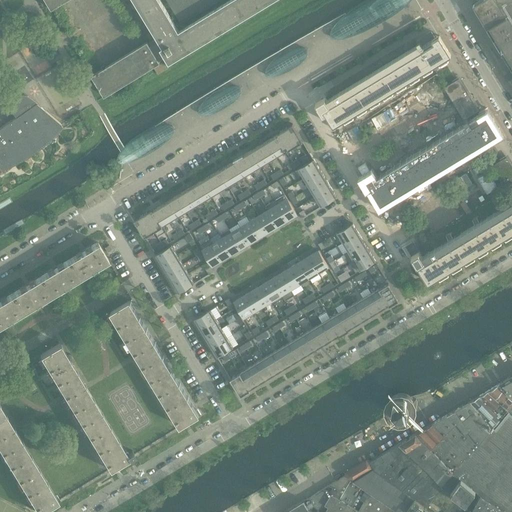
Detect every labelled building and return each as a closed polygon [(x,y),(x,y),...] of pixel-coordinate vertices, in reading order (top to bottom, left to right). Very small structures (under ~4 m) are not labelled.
[(67,0),(46,0),(52,9),(56,7),(67,0)] [(134,0),(159,41),(150,46),(147,42),(92,76),(104,96),(160,63),(159,61),(165,57),(169,63),(183,55),(183,54),(271,0),(230,0),(179,31),(178,28),(177,29),(160,0),(167,0),(181,22),(217,0),(134,0)] [(367,0),(128,139),(139,158),(410,0),(367,0)] [(511,0),(479,0),(475,3),(477,6),(474,8),(511,69),(511,0)] [(329,105),(328,103),(328,102),(323,105),(323,106),(323,107),(334,125),(432,66),(435,70),(449,61),(446,57),(451,54),(439,35),(430,41),(426,34),(416,41),(421,49),(329,105)] [(365,164),(358,168),(370,188),(371,187),(381,204),(479,144),(482,148),(496,140),(459,78),(444,87),(467,125),(375,181),(365,164)] [(49,136),(54,131),(58,127),(60,124),(61,125),(61,124),(40,106),(28,96),(26,95),(25,95),(22,94),(20,94),(18,95),(16,95),(15,96),(13,98),(12,99),(11,101),(10,103),(10,105),(10,107),(11,109),(11,111),(13,113),(15,117),(0,127),(0,168),(0,167),(4,166),(11,162),(18,159),(22,157),(25,155),(28,153),(31,151),(34,149),(37,147),(40,144),(42,142),(45,140),(49,136)] [(302,139),(292,123),(283,128),(293,145),(302,139)] [(293,145),(283,128),(275,133),(275,134),(285,150),(293,145)] [(285,150),(275,134),(267,139),(277,155),(285,150)] [(277,155),(267,139),(259,144),(269,160),(277,155)] [(269,160),(259,144),(251,149),(261,165),(269,160)] [(261,165),(251,149),(243,154),(252,170),(261,165)] [(252,170),(243,154),(235,159),(244,175),(252,170)] [(313,157),(298,167),(303,177),(319,167),(313,157)] [(412,242),(405,246),(417,266),(418,265),(429,282),(511,231),(511,165),(507,157),(492,166),(511,199),(511,205),(423,260),(412,242)] [(244,175),(235,159),(226,164),(236,180),(244,175)] [(236,180),(226,164),(218,169),(228,185),(236,180)] [(319,167),(303,177),(309,186),(325,176),(319,167)] [(228,185),(218,169),(210,174),(220,190),(228,185)] [(220,190),(210,174),(202,180),(211,195),(220,190)] [(331,186),(325,176),(309,186),(315,195),(331,186)] [(211,195),(202,180),(193,185),(203,200),(211,195)] [(203,200),(193,185),(185,190),(195,205),(203,200)] [(337,195),(331,186),(315,195),(321,205),(337,195)] [(195,205),(185,190),(177,195),(187,211),(195,205)] [(187,211),(177,195),(169,200),(179,216),(187,211)] [(287,197),(277,203),(287,219),(297,213),(287,197)] [(179,216),(169,200),(161,205),(170,221),(179,216)] [(277,203),(268,209),(278,225),(287,219),(277,203)] [(170,221),(161,205),(152,210),(162,226),(170,221)] [(152,209),(144,214),(154,231),(162,226),(152,210),(152,209)] [(268,209),(259,215),(269,230),(278,225),(268,209)] [(144,214),(134,220),(145,237),(154,231),(144,214)] [(259,215),(250,220),(259,236),(269,230),(259,215)] [(250,220),(241,226),(250,242),(259,236),(250,220)] [(353,221),(337,231),(343,241),(359,231),(353,221)] [(241,226),(231,232),(241,248),(250,242),(241,226)] [(364,240),(359,231),(343,241),(349,250),(364,240)] [(231,232),(222,237),(232,253),(241,248),(231,232)] [(222,237),(213,243),(223,259),(232,253),(222,237)] [(181,249),(185,246),(184,243),(188,241),(186,238),(178,243),(181,249)] [(364,240),(349,250),(354,259),(370,249),(364,240)] [(69,260),(80,277),(108,260),(98,243),(69,260)] [(213,243),(203,249),(213,265),(223,259),(213,243)] [(172,245),(156,255),(162,264),(178,255),(172,245)] [(319,249),(309,255),(319,271),(329,265),(319,249)] [(376,259),(370,249),(354,259),(360,269),(376,259)] [(162,264),(167,274),(183,264),(178,255),(162,264)] [(309,255),(300,261),(310,276),(319,271),(309,255)] [(41,277),(52,294),(80,277),(69,260),(41,277)] [(300,261),(291,266),(301,282),(310,276),(300,261)] [(183,264),(167,274),(173,283),(189,273),(183,264)] [(291,266),(282,272),(291,288),(301,282),(291,266)] [(282,272),(272,278),(282,293),(291,288),(282,272)] [(195,283),(189,273),(173,283),(179,292),(195,283)] [(52,294),(41,277),(13,294),(24,311),(52,294)] [(272,278),(263,283),(273,299),(282,293),(272,278)] [(400,297),(389,280),(380,286),(390,302),(391,303),(400,297)] [(263,283),(254,289),(264,305),(273,299),(263,283)] [(390,302),(380,286),(372,291),(382,307),(390,302)] [(254,289),(245,295),(255,310),(264,305),(254,289)] [(382,307),(372,291),(364,296),(374,312),(382,307)] [(0,301),(0,325),(24,311),(13,294),(0,301)] [(245,295),(235,301),(245,316),(255,310),(245,295)] [(374,312),(364,296),(356,301),(366,317),(374,312)] [(130,300),(111,312),(131,346),(137,355),(180,427),(181,427),(189,422),(198,416),(202,414),(198,408),(196,409),(140,316),(140,313),(138,313),(131,301),(130,300)] [(366,317),(356,301),(348,306),(357,322),(366,317)] [(357,322),(348,306),(339,311),(349,327),(357,322)] [(211,309),(195,319),(201,328),(217,319),(211,309)] [(349,327),(339,311),(331,316),(341,332),(342,333),(350,328),(349,327)] [(341,332),(331,316),(323,321),(333,337),(341,332)] [(223,328),(217,319),(201,328),(207,337),(223,328)] [(333,337),(323,321),(315,326),(325,342),(333,337)] [(325,342),(315,326),(306,332),(316,348),(325,342)] [(228,337),(223,328),(207,337),(213,347),(228,337)] [(316,348),(306,332),(298,337),(308,353),(316,348)] [(234,347),(228,337),(213,347),(219,356),(234,347)] [(308,353),(298,337),(290,342),(300,358),(308,353)] [(300,358),(290,342),(282,347),(292,363),(300,358)] [(50,349),(40,355),(65,396),(110,470),(118,465),(135,455),(132,451),(129,452),(129,453),(128,451),(126,452),(69,359),(69,356),(67,356),(60,344),(59,343),(52,348),(50,349)] [(292,363),(282,347),(274,352),(284,368),(292,363)] [(284,368),(274,352),(266,357),(276,373),(284,368)] [(276,373),(266,357),(257,362),(267,378),(276,373)] [(267,378),(257,362),(249,367),(259,383),(267,378)] [(259,383),(249,367),(241,372),(251,388),(259,383)] [(251,388),(241,372),(232,378),(242,395),(252,389),(251,388)] [(511,376),(502,382),(500,384),(505,390),(511,396),(511,376)] [(480,395),(478,396),(502,418),(509,411),(511,413),(511,396),(505,390),(500,384),(497,385),(480,395)] [(400,420),(402,420),(404,420),(406,419),(408,418),(409,417),(411,416),(412,415),(413,413),(414,411),(415,409),(415,407),(415,405),(414,403),(413,401),(412,399),(411,398),(409,396),(408,395),(406,394),(404,394),(402,394),(400,394),(398,394),(396,395),(394,396),(392,398),(391,399),(390,401),(389,403),(389,405),(389,407),(389,409),(389,411),(390,413),(391,415),(392,416),(394,417),(396,418),(398,419),(400,420)] [(478,396),(453,411),(478,443),(491,427),(493,429),(502,418),(478,396)] [(0,449),(35,507),(38,511),(39,511),(47,508),(56,502),(59,500),(56,494),(54,495),(0,405),(0,449)] [(478,443),(453,411),(433,423),(416,433),(419,439),(454,473),(478,443)] [(479,493),(482,495),(494,506),(505,511),(511,511),(511,413),(509,411),(502,418),(493,429),(491,427),(478,443),(454,473),(462,480),(475,491),(479,493)] [(414,511),(419,511),(425,506),(429,499),(446,511),(458,511),(475,491),(462,480),(454,473),(419,439),(416,433),(399,443),(370,460),(371,469),(414,496),(408,508),(414,511)] [(314,511),(434,511),(425,506),(419,511),(414,511),(408,508),(414,496),(371,469),(370,460),(367,459),(346,471),(346,474),(303,500),(308,509),(314,511)] [(505,511),(494,506),(482,495),(475,506),(471,511),(505,511)] [(314,511),(308,509),(303,500),(283,511),(314,511)]
